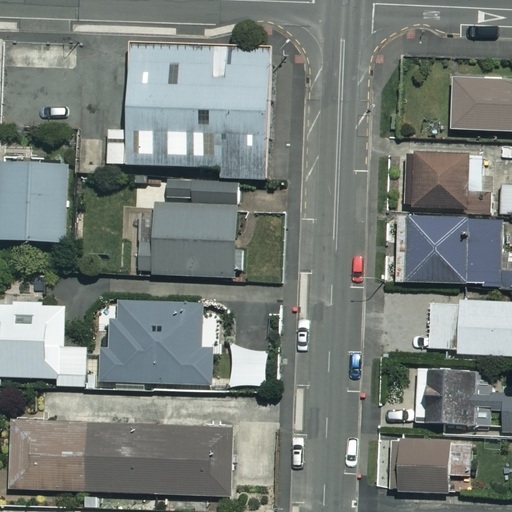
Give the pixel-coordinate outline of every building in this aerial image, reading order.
[(274,50),(126,45),(121,175),(269,181),(274,50)] [(511,84),(453,82),(451,132),(511,134),(511,84)] [(473,157),(407,157),(407,214),(455,214),(455,219),(483,218),(483,197),(474,197),(473,157)] [(70,169),(0,166),(0,243),(67,246),(70,169)] [(511,187),(502,187),(502,217),(511,216),(511,187)] [(235,279),(237,209),(141,207),(139,276),(235,279)] [(494,228),(398,222),(394,287),(511,294),(511,263),(492,262),(494,228)] [(511,306),(432,303),(430,355),(511,358),(511,306)] [(101,385),(215,387),(217,319),(203,318),(203,307),(112,305),(111,352),(102,352),(101,385)] [(66,307),(0,306),(0,379),(58,381),(58,388),(86,389),(87,351),(65,351),(66,307)] [(505,372),(419,368),(417,427),(476,429),(475,438),(511,440),(511,396),(504,396),(505,372)] [(235,431),(13,423),(10,490),(232,499),(235,431)] [(471,445),(394,443),(392,494),(447,496),(448,477),(470,478),(471,445)]
